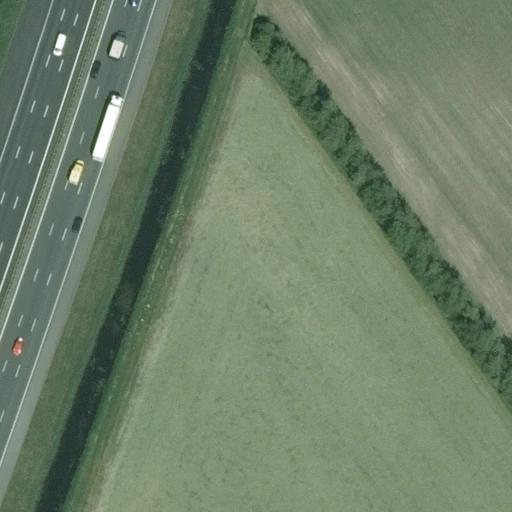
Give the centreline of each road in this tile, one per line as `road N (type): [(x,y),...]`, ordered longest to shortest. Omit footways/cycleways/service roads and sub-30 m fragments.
road 1 (motorway): [(0,421),(137,0)]
road 2 (motorway): [(76,0),(0,238)]
